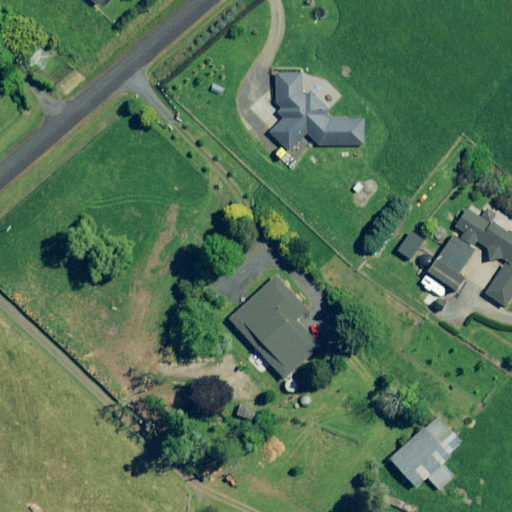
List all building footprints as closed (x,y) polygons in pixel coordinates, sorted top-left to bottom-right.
[(53,56),(40,48),(30,63),(43,71),(53,56)] [(326,116),(332,110),(312,90),(307,96),(301,96),(301,91),(301,74),(276,74),(276,104),(281,110),(277,114),(283,120),(270,133),(289,152),(307,133),(320,145),(364,145),(364,119),(330,119),(326,116)] [(497,214),(488,208),(481,218),(467,209),(455,226),(466,233),(461,241),(454,236),(429,273),(456,291),(464,279),(458,275),(480,243),(488,248),(490,260),(502,259),(508,262),(486,294),(505,307),(511,296),(511,232),(511,234),(492,221),(497,214)] [(285,379),(303,361),(306,364),(318,352),(316,350),(320,346),(296,321),(307,311),(276,277),(230,321),(285,379)] [(440,464),(454,451),(448,445),(456,437),(438,417),(391,459),(416,487),(427,477),(438,489),(451,477),(440,464)] [(473,501),(456,486),(450,493),(467,508),(473,501)] [(415,511),(417,508),(404,503),(404,501),(391,496),(388,504),(401,510),(406,511),(415,511)]
